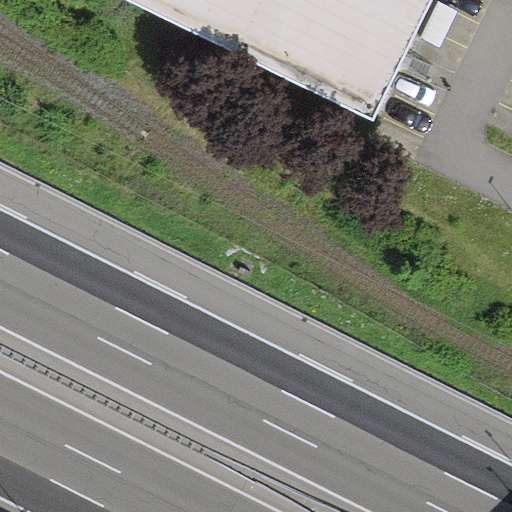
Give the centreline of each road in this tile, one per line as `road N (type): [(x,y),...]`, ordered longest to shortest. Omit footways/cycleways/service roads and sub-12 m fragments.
road 1 (motorway): [(488,511),(0,267)]
road 2 (motorway): [(0,434),(155,511)]
